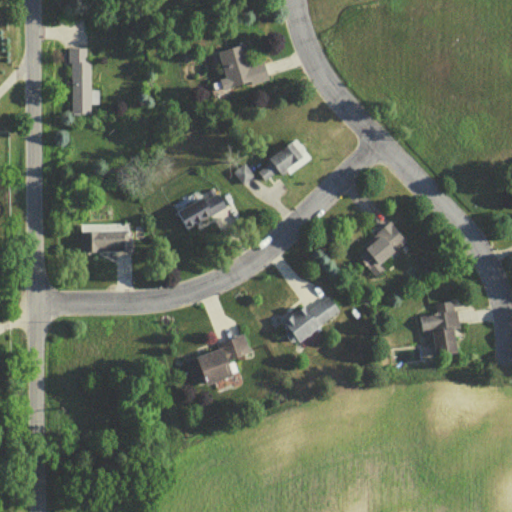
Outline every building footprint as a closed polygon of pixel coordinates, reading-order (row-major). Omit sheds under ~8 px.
[(209,0),(212,9),(235,4),(234,0),(209,0)] [(271,76),(225,91),(222,81),(227,79),(219,53),(248,43),(255,68),(267,64),(268,69),(271,76)] [(71,47),(71,64),(73,64),(73,115),(93,115),(93,62),(90,62),(90,46),(80,46),(71,47)] [(313,161),(284,184),(276,174),(265,184),(257,175),(270,164),(268,162),(296,139),(313,161)] [(179,213),(189,229),(227,205),(217,189),(179,213)] [(390,224),(382,231),(375,237),(378,240),(365,252),(379,269),(407,245),(390,224)] [(81,231),(81,258),(122,256),(130,256),(129,229),(81,231)] [(329,298),(317,307),(309,314),(305,309),(283,326),(300,347),(341,314),(329,298)] [(459,356),(435,360),(430,334),(422,335),(419,321),(439,317),(437,309),(452,306),(454,312),(457,311),(459,321),(461,331),(454,332),(459,356)] [(245,336),(229,342),(214,347),(216,352),(196,359),(206,386),(233,376),(230,367),(253,359),(245,336)]
